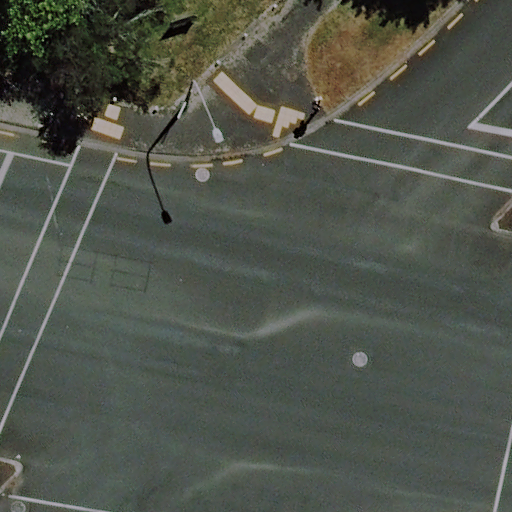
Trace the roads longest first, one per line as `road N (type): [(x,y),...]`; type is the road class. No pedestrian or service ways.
road 1 (residential): [(260,339),(511,81)]
road 2 (secondary): [(260,339),(0,282)]
road 3 (secondary): [(511,395),(260,339)]
road 4 (unclassified): [(91,511),(260,339)]
